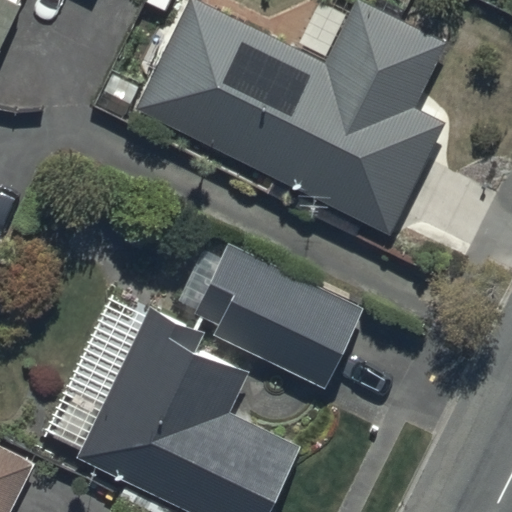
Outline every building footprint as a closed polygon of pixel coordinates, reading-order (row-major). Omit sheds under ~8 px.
[(0,1),(0,56),(23,13),(0,1)] [(196,5),(136,114),(394,241),(449,128),(419,113),(450,50),(360,6),(328,71),(196,5)] [(366,315),(229,248),(223,262),(203,253),(178,304),(200,315),(198,318),(222,330),(218,339),(328,393),(366,315)] [(112,303),(42,430),(82,453),(77,462),(177,511),(276,511),(305,454),(232,419),(252,379),(200,353),(208,338),(155,312),(150,321),(112,303)] [(0,511),(14,511),(34,470),(0,452),(0,511)]
